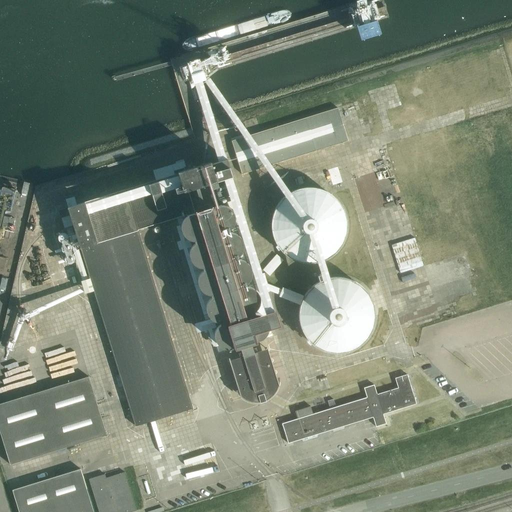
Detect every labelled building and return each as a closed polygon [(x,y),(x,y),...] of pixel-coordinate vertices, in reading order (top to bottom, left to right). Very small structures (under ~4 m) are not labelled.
[(185,68),(188,77),(203,72),(200,61),(191,64),(185,68)] [(242,174),(349,141),(338,107),(232,141),(242,174)] [(69,206),(59,209),(61,216),(69,214),(80,248),(90,279),(93,291),(135,427),(193,409),(138,231),(185,215),(184,216),(183,218),(182,220),(182,221),(181,223),(181,225),(182,227),(182,229),(183,231),(183,232),(184,234),(186,235),(187,237),(188,238),(190,239),(192,239),(194,240),(195,240),(196,243),(194,244),(193,245),(192,247),(191,248),(190,250),(189,252),(189,254),(189,256),(190,258),(190,260),(191,261),(193,263),(194,264),(196,265),(197,266),(199,267),(201,267),(203,267),(204,270),(202,272),(201,273),(200,275),(200,276),(199,278),(199,280),(199,281),(199,283),(200,285),(200,287),(201,288),(202,290),(203,291),(205,292),(206,293),(208,293),(210,294),(212,294),(212,298),(210,299),(209,301),(208,302),(208,304),(207,306),(207,307),(207,309),(207,311),(207,313),(208,315),(209,316),(210,318),(212,319),(213,320),(215,321),(217,321),(218,322),(220,322),(221,326),(219,327),(218,328),(217,330),(217,332),(216,334),(216,336),(217,337),(217,339),(218,341),(219,342),(221,344),(222,345),(224,345),(226,346),(228,346),(230,345),(232,345),(233,344),(240,345),(243,357),(231,359),(230,357),(229,357),(242,399),(242,398),(242,397),(244,398),(246,399),(248,400),(249,401),(251,401),(254,402),(256,402),(258,402),(260,402),(260,403),(267,401),(266,400),(268,399),(270,398),(272,396),(273,395),(275,393),(276,391),(277,389),(278,387),(279,385),(279,387),(280,387),(268,346),(267,347),(267,349),(255,353),(252,342),(257,340),(262,338),(265,332),(267,329),(268,325),(278,319),(275,310),(273,310),(265,313),(260,314),(255,314),(254,311),(256,310),(259,305),(260,298),(259,296),(257,293),(254,289),(250,287),(246,287),(246,284),(247,283),(250,279),(251,277),(252,274),(252,271),(250,266),(246,262),(242,260),(238,260),(237,257),(241,253),(243,250),(243,245),(243,242),(239,236),(235,234),(230,233),(229,230),(232,227),(235,221),(235,216),(232,211),(229,208),(223,206),(219,206),(213,208),(207,186),(235,178),(228,157),(178,172),(179,176),(182,187),(162,193),(159,182),(149,185),(152,194),(152,195),(89,214),(86,201),(76,204),(73,195),(66,197),(69,206)] [(347,231),(348,225),(347,218),(346,212),(343,207),(340,202),(335,197),(331,193),(325,190),(319,188),(313,187),(307,187),(301,188),(295,190),(290,193),(285,197),(280,202),(277,207),(275,212),(273,218),(273,225),(273,231),(275,237),(277,242),(280,248),(285,252),(290,256),(295,259),(301,261),(307,262),(313,262),(319,261),(325,259),(331,256),(335,252),(340,248),(343,242),(346,237),(347,231)] [(417,238),(393,243),(399,271),(423,266),(417,238)] [(269,276),(282,260),(276,255),(263,271),(269,276)] [(376,320),(376,315),(376,310),(375,305),(373,300),(371,295),(368,291),(364,287),(360,283),(356,281),(351,279),(346,277),(341,277),(335,277),(330,277),(325,279),(320,281),(316,284),(312,287),(308,291),(305,295),(304,296),(303,300),(301,305),(301,306),(300,310),(299,315),(300,320),(301,325),(303,330),(305,335),(308,339),(312,343),(316,346),(320,349),(325,351),(330,353),(335,353),(341,353),(346,353),(351,351),(356,349),(360,346),(364,343),(368,339),(371,335),(373,330),(375,325),(376,320)] [(283,288),(280,295),(279,297),(301,306),(301,305),(303,300),(304,296),(283,288)] [(383,415),(416,404),(407,375),(395,379),(398,388),(377,395),(374,385),(364,388),(367,398),(313,414),(311,407),(295,412),(297,419),(282,424),(288,444),(373,418),(376,427),(386,424),(383,415)] [(0,431),(10,465),(107,435),(89,377),(0,404),(0,431)] [(93,511),(80,470),(12,491),(18,511),(93,511)] [(89,479),(98,511),(133,511),(137,511),(125,473),(106,478),(105,474),(89,479)] [(245,486),(241,473),(231,476),(235,489),(245,486)]
